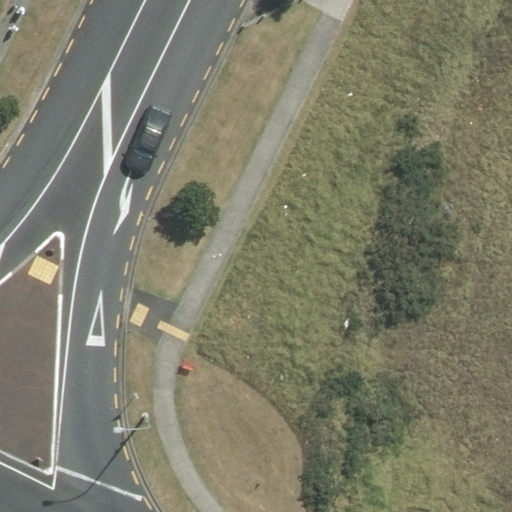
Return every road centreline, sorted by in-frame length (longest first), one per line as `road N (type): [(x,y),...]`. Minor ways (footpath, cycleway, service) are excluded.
road 1 (unclassified): [(110,122),(93,285),(99,482),(111,511)]
road 2 (unclassified): [(0,249),(110,122)]
road 3 (unclassified): [(110,122),(169,0)]
